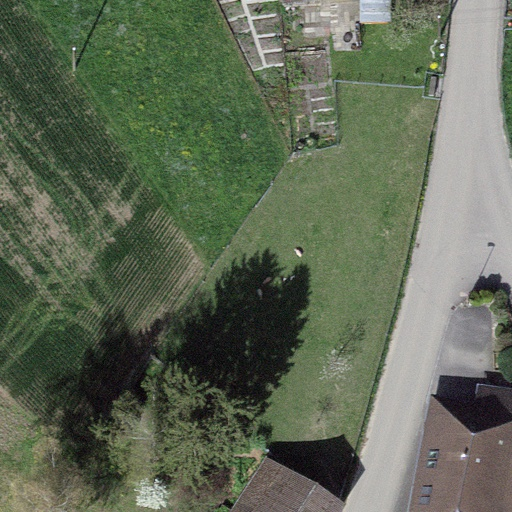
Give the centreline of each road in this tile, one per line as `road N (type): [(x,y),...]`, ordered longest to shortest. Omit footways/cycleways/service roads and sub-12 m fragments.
road 1 (residential): [(366,511),(406,398),(467,105)]
road 2 (residential): [(511,249),(467,105)]
